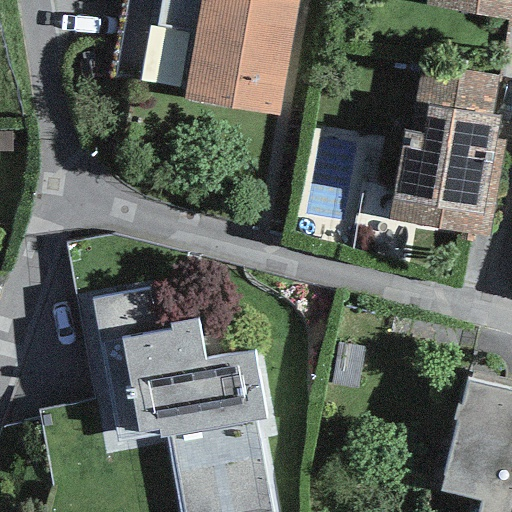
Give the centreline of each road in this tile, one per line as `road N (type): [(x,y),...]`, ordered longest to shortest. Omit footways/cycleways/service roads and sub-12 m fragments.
road 1 (residential): [(511,314),(58,198)]
road 2 (residential): [(58,198),(21,0)]
road 3 (residential): [(58,198),(0,360)]
